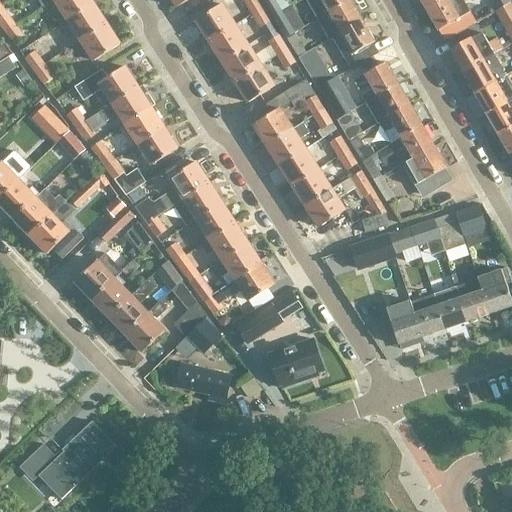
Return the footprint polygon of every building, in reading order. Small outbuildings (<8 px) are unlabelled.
[(38,0),(45,9),(55,1),(55,2),(58,0),(38,0)] [(89,0),(58,0),(55,2),(69,22),(94,6),(89,0)] [(172,0),(178,9),(191,0),(172,0)] [(258,0),(247,0),(244,2),(253,17),(258,13),(257,11),(262,7),(258,0)] [(263,0),(275,18),(283,13),(275,0),(263,0)] [(329,14),(350,2),(349,0),(305,0),(317,20),(329,13),(329,14)] [(421,0),(427,11),(446,0),(421,0)] [(439,32),(472,13),(464,1),(465,0),(446,0),(427,11),(439,32)] [(511,2),(510,0),(494,0),(500,11),(511,4),(511,2)] [(329,14),(329,13),(317,20),(329,41),(333,39),(333,40),(362,22),(350,2),(329,14)] [(497,13),(511,38),(511,4),(500,11),(497,13)] [(210,42),(236,26),(222,5),(197,22),(210,42)] [(107,26),(94,6),(69,22),(81,42),(82,42),(107,26)] [(258,13),(253,17),(260,29),(272,23),(262,7),(257,11),(258,13)] [(16,25),(4,8),(0,10),(0,24),(8,36),(13,32),(11,29),(16,25)] [(283,13),(275,18),(288,39),(295,34),(296,34),(296,33),(283,13)] [(362,22),(333,40),(352,70),(380,53),(374,43),(362,22)] [(26,39),(16,25),(11,29),(13,32),(8,36),(16,47),(26,39)] [(489,46),(477,25),(447,42),(453,52),(451,53),(463,74),(495,57),(503,53),(496,42),(489,46)] [(82,42),(81,42),(75,46),(80,53),(86,49),(95,63),(120,47),(107,26),(82,42)] [(249,46),(236,26),(210,42),(223,63),(249,46)] [(308,54),(295,34),(288,39),(300,59),(308,54)] [(280,36),(268,43),(278,58),(283,54),(282,52),(287,48),(280,36)] [(0,60),(9,54),(2,44),(0,45),(0,60)] [(223,63),(236,83),(262,67),(255,56),(249,46),(223,63)] [(297,64),(287,48),(282,52),(283,54),(278,58),(285,70),(297,64)] [(35,72),(45,65),(36,52),(26,60),(35,72)] [(317,70),(308,54),(300,59),(310,75),(317,70)] [(495,57),(463,74),(476,95),(507,77),(495,57)] [(0,79),(17,69),(10,58),(0,63),(0,79)] [(386,64),(365,76),(353,83),(359,94),(371,86),(377,97),(378,98),(399,86),(386,64)] [(45,65),(35,72),(44,86),(55,78),(45,65)] [(262,67),(236,83),(249,104),(275,88),(262,67)] [(103,70),(95,75),(76,88),(84,102),(103,90),(113,105),(113,106),(139,89),(125,68),(109,78),(103,70)] [(24,70),(17,76),(25,87),(32,81),(24,70)] [(511,86),(507,77),(476,95),(488,116),(509,104),(511,101),(511,86)] [(320,89),(329,104),(347,94),(338,78),(320,89)] [(297,87),(289,92),(286,93),(296,110),(317,96),(307,81),(297,87)] [(378,98),(377,97),(366,104),(377,125),(379,124),(379,125),(389,119),(410,107),(399,86),(378,98)] [(113,106),(113,105),(100,113),(106,123),(119,115),(126,126),(152,110),(151,108),(155,106),(147,94),(143,96),(139,89),(113,106)] [(306,104),(316,120),(321,116),(319,113),(325,110),(318,98),(306,104)] [(511,108),(509,104),(488,116),(499,137),(511,129),(511,108)] [(389,119),(379,125),(385,134),(395,128),(401,140),(422,128),(410,107),(389,119)] [(18,132),(30,146),(57,121),(45,108),(18,132)] [(80,124),(85,121),(77,109),(67,117),(78,131),(83,127),(80,124)] [(164,129),(152,110),(126,126),(139,145),(164,129)] [(293,131),(293,130),(280,110),(254,127),(267,147),(293,131)] [(321,116),(316,120),(323,132),(334,125),(325,110),(319,113),(321,116)] [(96,135),(85,121),(80,124),(83,127),(78,131),(86,142),(96,135)] [(304,123),(293,130),(293,131),(267,147),(280,167),(306,151),(300,141),(310,134),(304,123)] [(344,131),(350,142),(357,138),(363,134),(356,124),(353,126),(344,131)] [(56,145),(68,134),(60,125),(48,136),(56,145)] [(401,140),(407,150),(396,156),(403,168),(414,161),(434,149),(422,128),(401,140)] [(123,129),(104,139),(109,151),(129,141),(123,129)] [(178,150),(164,129),(139,145),(152,166),(178,150)] [(511,129),(499,137),(511,157),(511,129)] [(69,134),(59,142),(75,160),(76,160),(84,152),(85,152),(69,134)] [(342,137),(330,144),(340,159),(345,156),(343,153),(349,150),(342,137)] [(362,147),(357,138),(350,142),(356,150),(362,147)] [(105,148),(96,154),(106,168),(111,165),(109,162),(113,158),(105,148)] [(377,155),(385,168),(395,162),(388,148),(377,155)] [(446,170),(434,149),(414,161),(403,168),(419,197),(427,197),(452,183),(445,171),(446,170)] [(358,165),(349,150),(343,153),(345,156),(340,159),(347,172),(358,165)] [(306,151),(280,167),(293,187),(319,171),(306,151)] [(84,152),(76,160),(84,169),(92,161),(84,152)] [(111,165),(106,168),(115,180),(123,174),(124,173),(113,158),(109,162),(111,165)] [(376,184),(384,179),(372,159),(364,164),(376,184)] [(0,200),(19,182),(2,164),(0,166),(0,200)] [(173,208),(184,201),(184,200),(209,184),(196,164),(171,180),(177,190),(166,197),(173,208)] [(115,180),(127,195),(143,185),(147,182),(140,170),(128,178),(124,173),(123,174),(115,180)] [(331,190),(319,171),(293,187),(306,208),(332,191),(331,190)] [(363,172),(351,179),(363,199),(375,192),(363,172)] [(100,187),(102,191),(109,185),(100,173),(94,179),(71,201),(78,208),(100,187)] [(384,179),(376,184),(387,203),(395,198),(384,179)] [(19,182),(0,200),(0,208),(12,221),(35,199),(19,182)] [(222,204),(209,184),(184,200),(197,220),(222,204)] [(332,191),(306,208),(320,229),(346,212),(338,200),(347,194),(341,184),(331,190),(332,191)] [(35,199),(12,221),(29,238),(52,216),(65,203),(59,197),(54,201),(44,191),(36,199),(35,199)] [(119,201),(108,211),(114,218),(125,208),(119,201)] [(222,204),(197,220),(204,231),(197,236),(203,245),(235,225),(222,204)] [(480,206),(456,214),(459,223),(464,238),(488,230),(480,206)] [(113,220),(99,234),(108,244),(135,218),(126,208),(113,220)] [(385,214),(362,221),(366,234),(389,226),(385,214)] [(456,214),(434,221),(438,230),(441,240),(445,252),(466,246),(464,238),(459,223),(456,214)] [(68,233),(52,216),(29,238),(46,256),(51,251),(61,261),(82,240),(72,229),(68,233)] [(154,223),(149,227),(157,238),(167,230),(157,216),(151,220),(154,223)] [(434,221),(410,229),(417,248),(427,245),(441,240),(438,230),(434,221)] [(153,243),(139,224),(128,234),(142,253),(153,243)] [(235,225),(203,245),(202,246),(209,256),(217,251),(223,261),(248,245),(235,225)] [(410,229),(396,234),(403,253),(417,248),(410,229)] [(388,237),(351,250),(358,271),(395,258),(391,246),(388,237)] [(180,258),(185,255),(177,244),(167,251),(178,266),(183,262),(180,258)] [(223,261),(230,273),(223,277),(228,286),(236,281),(261,265),(248,245),(223,261)] [(133,260),(138,255),(133,250),(127,255),(133,260)] [(91,302),(115,280),(107,272),(115,264),(106,254),(75,285),(81,292),(77,295),(86,304),(90,301),(91,302)] [(183,262),(178,266),(186,277),(196,269),(185,255),(180,258),(183,262)] [(134,260),(122,272),(129,279),(141,267),(134,260)] [(157,273),(164,282),(176,272),(169,263),(157,273)] [(261,265),(236,281),(228,286),(221,290),(228,301),(242,291),(249,302),(274,286),(261,265)] [(507,271),(502,273),(502,271),(478,279),(479,281),(491,315),(511,308),(511,301),(507,286),(511,283),(507,269),(506,270),(507,271)] [(353,271),(339,280),(344,288),(358,279),(353,271)] [(131,298),(108,320),(116,328),(112,331),(120,339),(124,336),(125,337),(148,315),(139,306),(158,287),(150,279),(131,297),(131,298)] [(91,302),(108,320),(131,298),(131,297),(122,288),(115,280),(91,302)] [(479,281),(456,289),(467,323),(491,315),(479,281)] [(195,290),(205,304),(210,301),(207,297),(212,294),(213,293),(206,282),(195,290)] [(467,323),(456,289),(433,296),(445,331),(467,323)] [(210,301),(205,304),(214,316),(224,308),(215,295),(213,293),(212,294),(207,297),(210,301)] [(272,309),(281,323),(302,310),(293,296),(272,309)] [(433,296),(410,304),(414,316),(422,338),(445,331),(433,296)] [(398,346),(400,346),(401,351),(414,346),(413,341),(422,338),(414,316),(410,304),(410,302),(386,310),(398,346)] [(148,315),(125,337),(142,355),(165,333),(156,323),(167,311),(160,303),(148,315)] [(208,317),(197,303),(174,326),(186,338),(208,317)] [(282,324),(271,307),(237,328),(247,345),(282,324)] [(223,337),(208,318),(188,338),(199,348),(205,355),(223,337)] [(231,326),(228,321),(224,320),(220,323),(224,330),(231,326)] [(188,338),(177,349),(187,359),(199,348),(188,338)] [(324,372),(316,351),(313,341),(269,356),(280,387),(281,387),(283,391),(318,379),(317,375),(324,372)] [(225,406),(232,378),(181,365),(175,389),(210,398),(208,402),(225,406)] [(80,478),(112,447),(116,450),(116,449),(92,424),(62,452),(65,456),(58,462),(54,459),(55,459),(44,447),(19,470),(28,479),(36,472),(41,477),(39,479),(40,479),(41,478),(63,500),(61,502),(62,502),(83,482),(80,478)] [(379,511),(389,511),(393,510),(384,496),(374,502),(379,511)]
